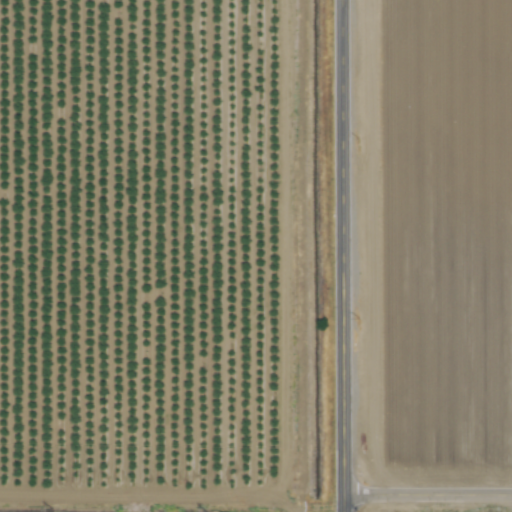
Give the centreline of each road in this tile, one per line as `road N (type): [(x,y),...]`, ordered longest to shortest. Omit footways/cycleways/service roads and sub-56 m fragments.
road 1 (primary): [(340,0),(342,511)]
road 2 (residential): [(342,495),(511,494)]
